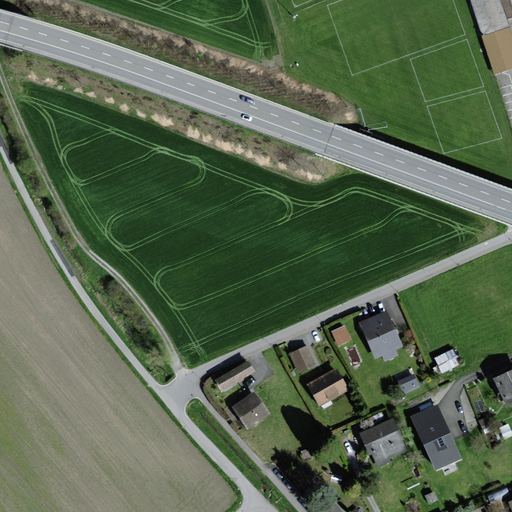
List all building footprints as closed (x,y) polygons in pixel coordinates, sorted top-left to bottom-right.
[(511,0),(470,0),(497,75),(511,70),(511,36),(507,21),(511,19),(511,4),(511,0)] [(402,346),(387,311),(360,323),(376,359),(384,355),(386,361),(398,355),(396,349),(402,346)] [(351,341),(346,331),(334,337),(340,348),(351,341)] [(316,365),(308,346),(291,354),(299,372),(316,365)] [(460,365),(453,351),(435,360),(442,374),(460,365)] [(254,373),(247,362),(215,382),(222,392),(254,373)] [(348,389),(337,369),(310,384),(321,404),(348,389)] [(511,370),(496,378),(508,405),(511,403),(511,370)] [(413,371),(398,378),(404,392),(420,385),(413,371)] [(270,416),(255,393),(234,407),(249,429),(270,416)] [(438,405),(412,416),(437,471),(462,460),(438,405)] [(406,450),(394,419),(362,432),(371,454),(373,453),(379,466),(391,461),(389,457),(406,450)] [(340,511),(332,502),(320,511),(340,511)]
